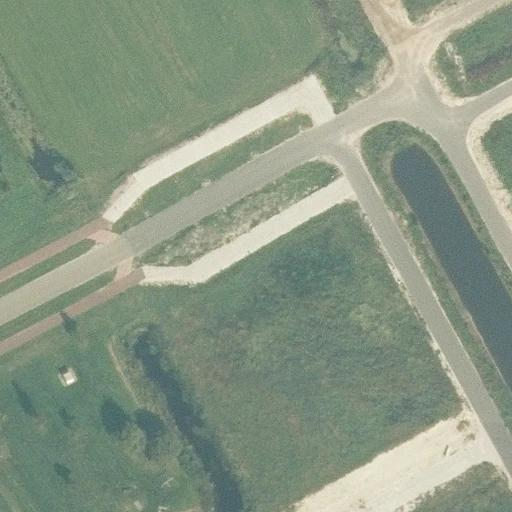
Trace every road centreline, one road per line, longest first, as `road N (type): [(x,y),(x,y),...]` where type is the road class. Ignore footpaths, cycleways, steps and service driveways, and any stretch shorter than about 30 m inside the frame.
road 1 (unclassified): [(497,439),(332,131)]
road 2 (unclassified): [(332,131),(129,245)]
road 3 (unknown): [(151,174),(310,89),(332,131)]
road 4 (unknown): [(198,273),(359,180)]
road 5 (residential): [(497,439),(369,511)]
road 6 (tertiary): [(0,312),(129,245)]
road 7 (residential): [(441,127),(511,254)]
